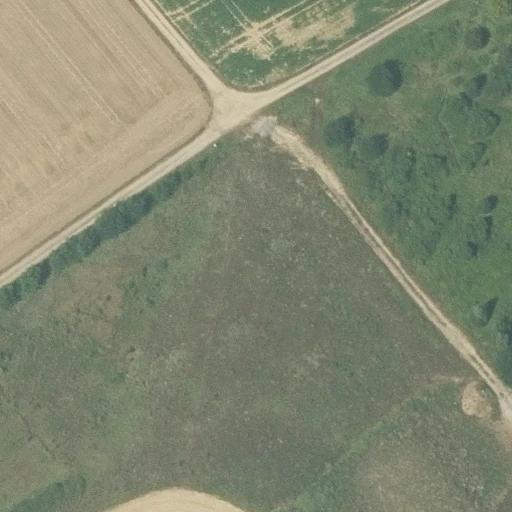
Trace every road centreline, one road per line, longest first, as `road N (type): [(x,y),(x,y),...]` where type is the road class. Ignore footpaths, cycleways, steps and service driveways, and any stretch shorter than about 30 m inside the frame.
road 1 (track): [(0,281),(241,112)]
road 2 (track): [(241,112),(440,0)]
road 3 (track): [(146,0),(241,112)]
